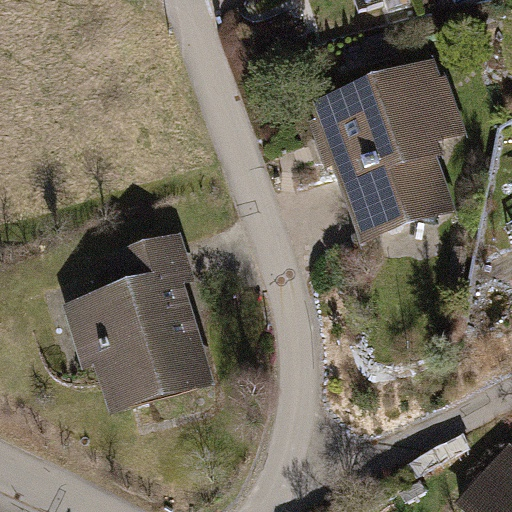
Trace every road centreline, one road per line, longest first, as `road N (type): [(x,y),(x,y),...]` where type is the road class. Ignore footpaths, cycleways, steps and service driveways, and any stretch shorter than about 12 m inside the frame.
road 1 (residential): [(184,0),(284,288),(297,382),(286,474)]
road 2 (residential): [(511,400),(378,468),(286,474)]
